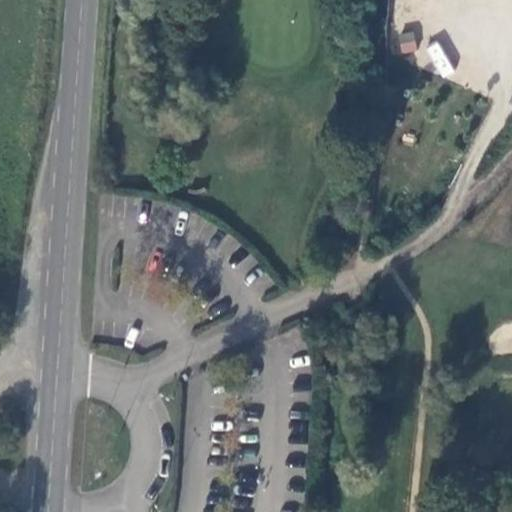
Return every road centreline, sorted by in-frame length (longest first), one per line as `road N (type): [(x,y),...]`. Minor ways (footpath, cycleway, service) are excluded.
road 1 (unclassified): [(124,391),(445,227),(511,152)]
road 2 (secondary): [(82,0),(57,369)]
road 3 (track): [(380,264),(429,328),(413,511)]
road 4 (secondary): [(57,369),(51,504)]
